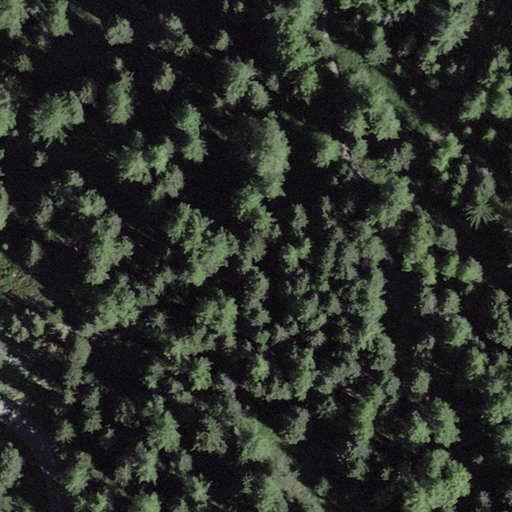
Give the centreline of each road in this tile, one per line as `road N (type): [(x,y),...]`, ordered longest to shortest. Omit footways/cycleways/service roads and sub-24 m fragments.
road 1 (track): [(461,511),(452,410),(427,340),(420,285)]
road 2 (track): [(74,511),(77,487),(59,438),(0,400)]
